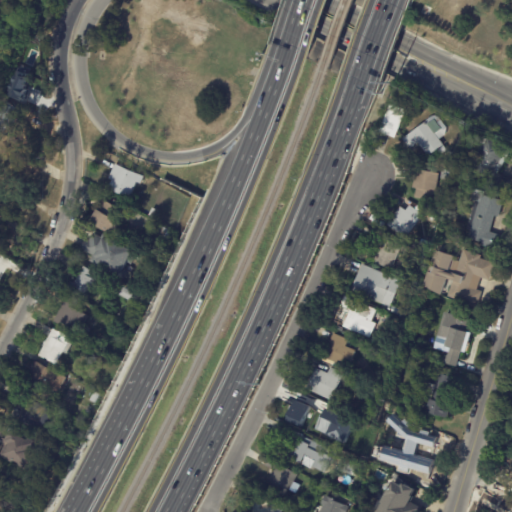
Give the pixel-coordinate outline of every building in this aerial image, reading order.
[(25,112),(17,128),(13,126),(9,133),(0,127),(0,120),(10,102),(26,111),(25,112)] [(405,109),(394,137),(378,131),(389,103),(405,109)] [(438,139),(441,144),(440,145),(443,150),(436,155),(433,151),(426,155),(417,142),(408,148),(401,138),(425,121),(426,123),(433,117),(440,127),(433,132),(438,139)] [(0,136),(12,143),(15,144),(12,151),(0,144),(0,136)] [(509,149),(496,172),(511,181),(504,193),(469,173),(477,158),(470,154),(475,146),(482,150),(484,148),(477,145),(482,136),(488,140),(490,138),(509,149)] [(33,166),(25,182),(7,174),(16,155),(34,164),(33,166)] [(114,170),(117,164),(144,176),(141,184),(139,183),(132,198),(112,189),(116,181),(111,178),(114,170)] [(436,173),(438,173),(433,201),(413,198),(415,189),(412,188),(415,169),(436,173)] [(24,194),(13,213),(0,206),(0,180),(24,193),(24,194)] [(499,217),(494,216),(490,232),(501,235),(498,249),(468,241),(478,202),(471,200),(474,186),(485,189),(484,195),(503,200),(499,217)] [(117,201),(117,200),(127,206),(125,210),(127,211),(122,221),(126,223),(121,232),(119,231),(117,235),(96,223),(105,208),(102,206),(105,200),(107,201),(108,200),(115,204),(117,201)] [(399,207),(405,210),(408,205),(422,215),(405,239),(386,225),(399,207)] [(155,208),(163,213),(158,220),(151,216),(155,208)] [(156,222),(170,230),(158,251),(144,244),(156,222)] [(401,243),(390,269),(372,261),(378,245),(375,244),(379,233),(401,243)] [(107,234),(140,253),(133,265),(132,265),(125,278),(104,267),(104,268),(93,262),(97,256),(86,250),(91,240),(93,241),(97,234),(105,238),(107,234)] [(494,263),(488,280),(479,277),(476,289),(481,291),(476,305),(446,295),(451,279),(444,277),(438,294),(419,287),(432,248),(452,255),(451,258),(458,260),(462,249),(480,254),(479,257),(494,263)] [(357,274),(361,264),(400,281),(389,305),(399,309),(396,316),(386,312),(388,307),(350,290),(357,274)] [(96,276),(95,278),(98,280),(87,299),(70,289),(74,282),(77,284),(78,281),(79,281),(83,275),(81,274),(86,266),(98,273),(96,276)] [(114,285),(110,292),(102,287),(105,281),(114,285)] [(136,302),(126,296),(131,288),(141,294),(136,302)] [(57,322),(67,304),(61,301),(64,295),(70,298),(71,297),(83,304),(80,310),(91,316),(82,333),(63,322),(62,325),(57,322)] [(331,320),(342,295),(374,309),(369,321),(373,323),(367,338),(330,322),(331,320)] [(457,360),(455,366),(443,362),(446,355),(447,355),(448,352),(432,347),(443,311),(474,321),(464,351),(460,350),(457,360)] [(56,329),(72,338),(71,340),(75,342),(68,355),(64,353),(58,365),(41,356),(46,347),(45,346),(47,342),(48,343),(51,337),(43,333),(47,326),(55,330),(56,329)] [(347,340),(347,341),(344,347),(353,351),(346,369),(322,358),(332,334),(347,340)] [(371,347),(380,351),(378,356),(369,353),(371,347)] [(67,379),(60,392),(50,387),(44,398),(26,388),(35,371),(32,370),(37,362),(68,378),(67,379)] [(315,368),(327,374),(330,368),(342,374),(330,400),(305,389),(315,368)] [(456,381),(452,395),(454,396),(447,418),(426,412),(430,396),(424,394),(428,382),(435,384),(438,373),(456,378),(456,381)] [(290,397),(293,392),(329,408),(317,434),(294,424),(303,404),(290,398),(290,397)] [(54,416),(48,426),(52,429),(48,435),(14,416),(25,395),(56,412),(54,416)] [(7,437),(6,438),(0,434),(0,422),(1,421),(11,426),(7,434),(8,434),(7,437)] [(309,467),(311,463),(300,458),(297,463),(285,457),(292,443),(278,436),(282,426),(301,435),(301,436),(336,453),(332,462),(328,461),(323,473),(309,467)] [(0,436),(0,454),(2,455),(13,429),(8,427),(3,438),(0,436)] [(54,483),(31,470),(31,471),(6,457),(13,445),(9,443),(17,430),(42,444),(39,449),(41,451),(38,457),(41,459),(40,460),(61,472),(54,483)] [(438,437),(436,447),(438,447),(429,482),(408,476),(421,430),(439,436),(438,437)] [(0,460),(9,465),(6,471),(7,472),(0,486),(0,460)] [(277,465),(297,476),(293,483),(299,486),(295,494),(289,490),(283,501),(266,491),(271,483),(267,481),(273,470),(263,465),(266,460),(277,465)] [(345,461),(355,465),(351,474),(341,470),(345,461)] [(413,488),(411,492),(413,493),(411,496),(414,498),(411,503),(422,509),(420,511),(374,511),(384,494),(383,493),(390,481),(399,486),(402,480),(414,487),(413,488)] [(267,504),(265,506),(275,511),(243,511),(246,507),(253,493),(268,502),(267,504)] [(319,511),(322,505),(320,505),(324,496),(336,500),(335,502),(349,507),(347,511),(319,511)]
